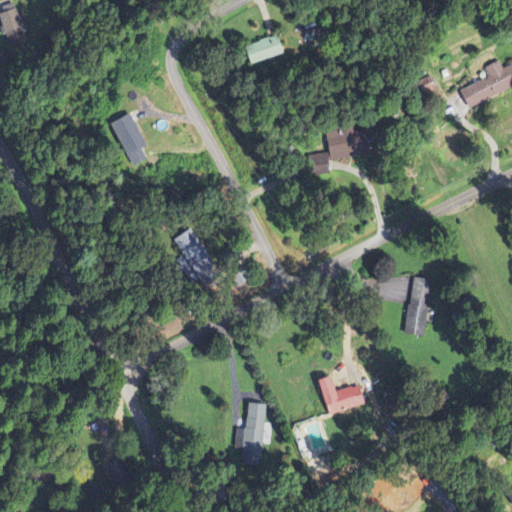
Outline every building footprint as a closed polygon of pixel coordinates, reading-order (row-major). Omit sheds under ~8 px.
[(0,45),(19,45),(19,11),(0,11),(0,45)] [(247,64),(281,56),(277,37),(243,46),(247,64)] [(458,92),(466,109),(511,87),(511,63),(501,69),(498,61),(483,68),(488,78),(458,92)] [(129,167),(145,160),(139,148),(143,146),(127,114),(108,124),(129,167)] [(327,154),(307,156),(309,176),(328,174),(327,161),(358,158),(355,129),(325,131),(327,154)] [(172,241),(183,257),(175,262),(189,282),(214,264),(189,229),(172,241)] [(402,334),(421,338),(432,283),(413,279),(402,334)] [(315,381),(326,416),(361,405),(355,386),(333,393),(328,377),(315,381)] [(258,467),(266,406),(247,403),(239,464),(258,467)]
